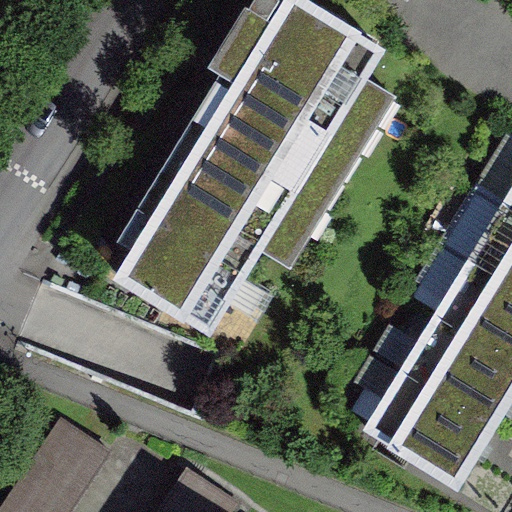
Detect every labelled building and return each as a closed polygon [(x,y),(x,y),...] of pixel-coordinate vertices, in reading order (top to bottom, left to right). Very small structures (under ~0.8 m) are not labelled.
[(292,0),(129,275),(217,327),(391,34),(333,0),(292,0)] [(511,260),(511,193),(482,242),(511,260)] [(511,341),(511,260),(482,242),(445,299),(511,341)] [(509,419),(511,414),(511,341),(445,299),(409,357),(509,419)] [(473,477),(509,419),(409,357),(373,414),(473,477)] [(71,511),(111,454),(60,421),(0,509),(0,511),(71,511)] [(231,511),(237,503),(187,470),(158,511),(231,511)]
